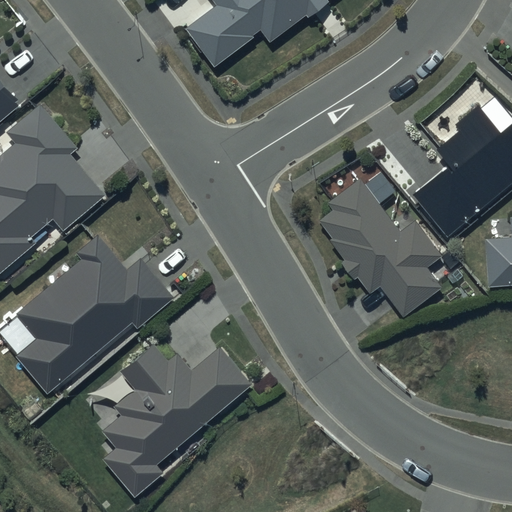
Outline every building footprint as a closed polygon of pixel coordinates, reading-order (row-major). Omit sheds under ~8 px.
[(326,0),(212,0),(215,4),(184,28),(215,67),(260,32),(270,44),(326,0)] [(0,121),(22,103),(0,77),(0,121)] [(511,182),(511,117),(495,97),(481,108),(478,105),(453,126),(457,131),(434,151),(448,167),(414,195),(448,236),(511,182)] [(78,148),(41,103),(5,132),(15,144),(0,156),(0,272),(35,243),(31,238),(54,219),(63,230),(105,196),(71,155),(78,148)] [(360,177),(325,203),(330,211),(318,220),(347,259),(341,263),(354,280),(359,276),(371,292),(379,286),(402,316),(440,288),(425,268),(442,255),(416,220),(400,231),(360,177)] [(510,237),(484,239),(487,287),(511,285),(511,216),(509,217),(510,237)] [(126,269),(98,236),(76,254),(81,260),(17,314),(39,339),(17,357),(48,393),(132,322),(137,329),(174,297),(140,258),(126,269)] [(154,343),(119,372),(133,390),(114,405),(123,416),(105,431),(119,449),(105,461),(134,496),(163,473),(155,464),(252,385),(220,346),(191,369),(177,352),(167,360),(154,343)]
